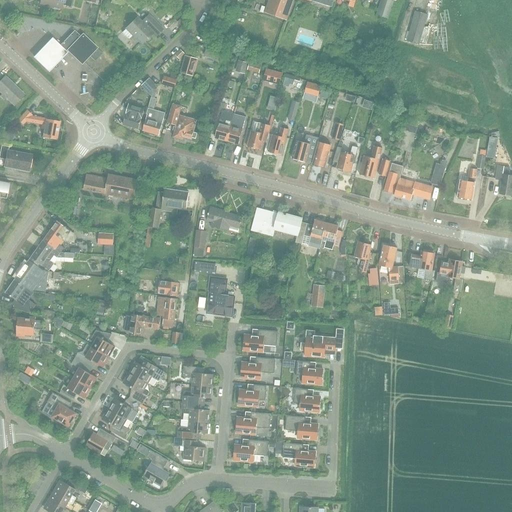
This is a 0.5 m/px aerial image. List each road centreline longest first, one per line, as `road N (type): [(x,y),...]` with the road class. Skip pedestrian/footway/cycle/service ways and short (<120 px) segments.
road 1 (tertiary): [(511,244),(370,214),(93,132)]
road 2 (residential): [(216,480),(227,369),(212,354),(129,347),(64,453)]
road 3 (unclassified): [(93,132),(208,3)]
road 4 (tertiary): [(0,263),(93,132)]
road 5 (tertiary): [(93,132),(0,42)]
